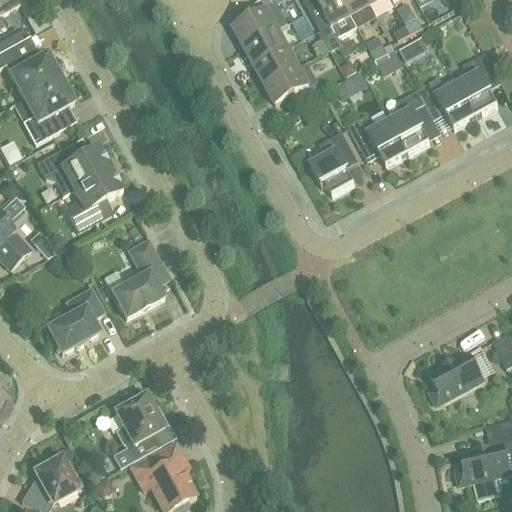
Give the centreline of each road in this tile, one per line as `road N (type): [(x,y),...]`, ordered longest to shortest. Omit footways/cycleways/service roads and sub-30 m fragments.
road 1 (residential): [(169,347),(208,325),(220,300),(62,0)]
road 2 (residential): [(423,511),(403,424),(381,379),(384,366),(511,292)]
road 3 (residential): [(322,251),(303,238),(189,23)]
road 4 (residential): [(322,251),(350,250),(511,158)]
road 5 (residential): [(233,511),(229,465),(169,347)]
road 6 (residential): [(49,404),(169,347)]
